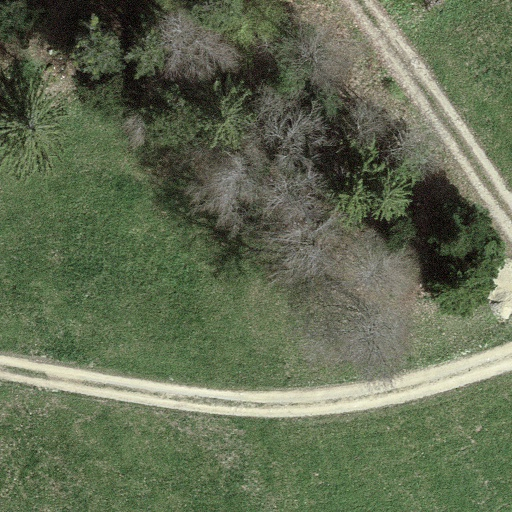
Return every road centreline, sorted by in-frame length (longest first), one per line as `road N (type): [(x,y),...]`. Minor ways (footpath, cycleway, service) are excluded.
road 1 (track): [(511,357),(453,377),(293,407),(76,394),(0,376)]
road 2 (track): [(511,317),(499,316),(423,4),(414,0)]
